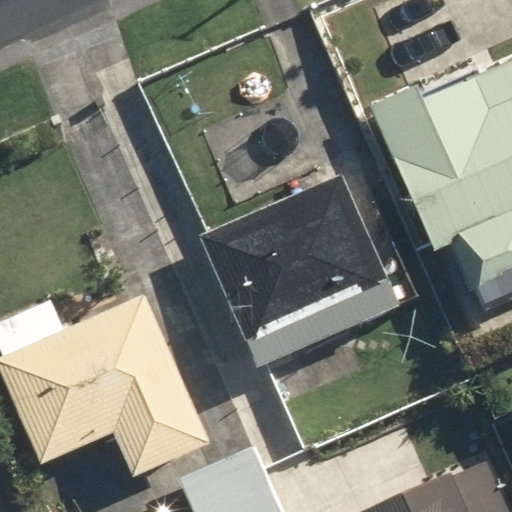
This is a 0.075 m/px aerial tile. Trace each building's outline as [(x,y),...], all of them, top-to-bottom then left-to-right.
[(511,32),(379,99),(452,244),(475,232),(501,282),(511,276),(511,32)] [(364,160),(211,232),(272,364),(426,293),(364,160)] [(63,293),(0,320),(0,333),(54,457),(119,429),(138,472),(228,433),(168,296),(80,334),(63,293)] [(511,511),(511,481),(502,457),(481,465),(459,412),(294,481),(276,437),(195,471),(209,506),(194,511),(511,511)] [(0,511),(20,511),(0,472),(0,511)]
